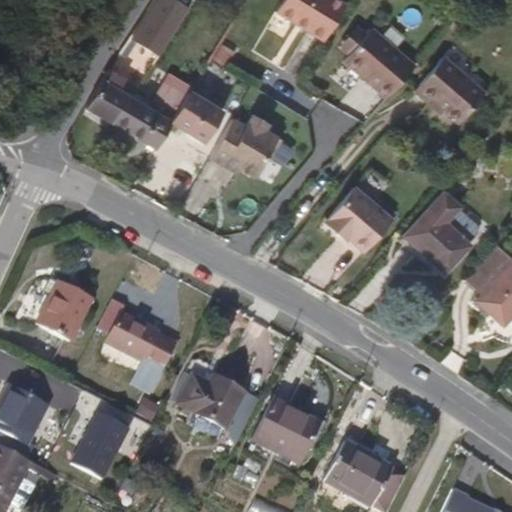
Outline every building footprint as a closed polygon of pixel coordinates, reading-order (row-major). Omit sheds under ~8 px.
[(157,0),(149,0),(125,39),(140,49),(168,7),(157,0)] [(319,41),(341,4),(333,0),(279,0),(272,12),(319,41)] [(343,56),(361,35),(351,26),(333,47),(343,56)] [(375,83),(386,92),(409,64),(366,28),(361,35),(343,56),(339,61),(371,88),(375,83)] [(482,90),(439,55),(411,89),(438,111),(441,108),(457,121),(482,90)] [(157,73),(149,98),(177,107),(185,82),(157,73)] [(81,108),(110,125),(126,95),(99,79),(81,108)] [(382,97),(386,92),(375,83),(371,88),(382,97)] [(219,111),(187,92),(169,121),(168,123),(201,142),(219,111)] [(168,123),(169,121),(130,98),(126,95),(110,125),(152,149),(168,123)] [(243,125),(230,118),(207,157),(220,164),(222,160),(254,179),(278,139),(261,129),(265,123),(250,114),(243,125)] [(363,251),(392,218),(354,187),(322,223),(344,242),(348,238),(363,251)] [(443,271),(468,245),(466,244),(443,222),(457,207),(458,206),(443,192),(403,235),(443,271)] [(476,225),(457,207),(443,222),(466,244),(476,233),(476,225)] [(493,246),(462,279),(479,295),(474,301),(501,325),(511,314),(511,259),(511,261),(493,246)] [(36,323),(71,342),(92,300),(56,282),(36,323)] [(106,343),(160,372),(175,343),(120,315),(106,343)] [(191,377),(177,404),(225,428),(242,394),(213,379),(208,385),(191,377)] [(156,419),(166,391),(149,384),(138,412),(156,419)] [(7,385),(0,398),(0,432),(26,446),(48,406),(7,385)] [(273,402),(253,442),(298,464),(308,443),(315,446),(327,421),(292,404),(289,409),(273,402)] [(323,482),(378,511),(385,511),(404,477),(344,443),(323,482)] [(4,511),(9,504),(24,511),(25,511),(41,478),(51,483),(55,476),(0,448),(0,511),(4,511)] [(234,479),(256,489),(265,469),(243,459),(234,479)] [(468,495),(454,488),(442,511),(498,511),(467,497),(468,495)] [(288,511),(253,501),(249,511),(288,511)]
